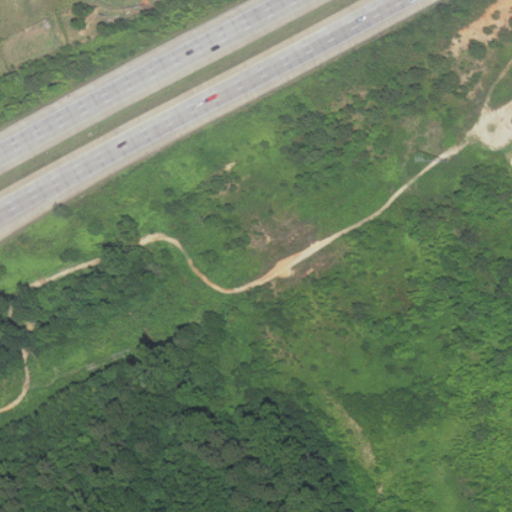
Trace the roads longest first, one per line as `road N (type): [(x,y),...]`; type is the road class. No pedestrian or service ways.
road 1 (motorway): [(295,0),(0,160)]
road 2 (motorway): [(128,148),(399,0)]
road 3 (motorway): [(0,217),(128,148)]
